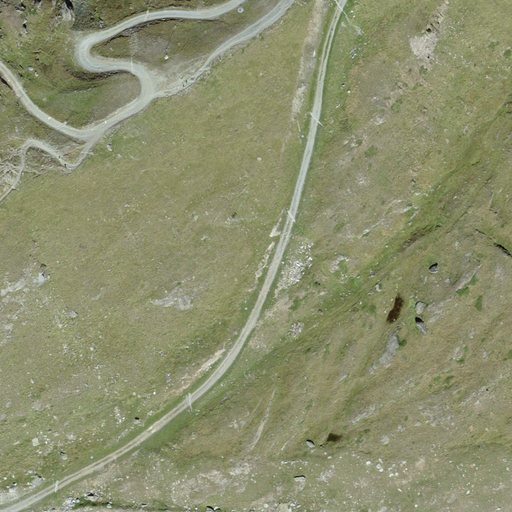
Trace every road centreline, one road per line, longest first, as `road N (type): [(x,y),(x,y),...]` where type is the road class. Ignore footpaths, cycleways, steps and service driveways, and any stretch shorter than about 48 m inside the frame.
road 1 (track): [(342,0),(287,228),(237,346),(137,443),(13,511)]
road 2 (track): [(239,0),(207,15),(146,15),(89,39),(83,58),(140,69),(150,84),(144,99),(100,130),(67,130),(35,111),(0,66)]
